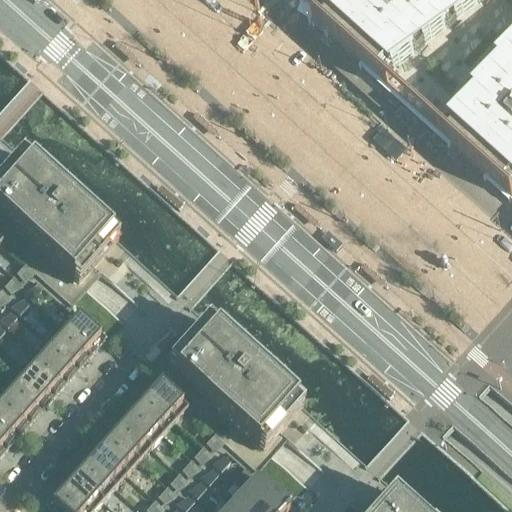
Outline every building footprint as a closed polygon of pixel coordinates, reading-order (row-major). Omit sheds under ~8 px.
[(511,0),(262,0),(314,46),(325,34),(360,66),(349,78),(437,156),(446,146),(449,149),(451,147),(486,179),(484,181),(511,204),(511,203),(511,0)] [(344,97),(332,105),(340,116),(351,108),(344,97)] [(389,128),(377,138),(396,162),(408,153),(389,128)] [(22,160),(0,184),(0,244),(2,246),(72,309),(86,294),(87,293),(102,276),(124,251),(22,160)] [(35,276),(25,268),(15,278),(22,284),(35,276)] [(23,290),(13,281),(3,291),(10,297),(23,290)] [(34,291),(21,298),(31,307),(40,297),(34,291)] [(0,310),(11,304),(1,295),(0,295),(0,310)] [(21,304),(9,311),(19,320),(28,309),(21,304)] [(68,313),(55,327),(91,360),(104,346),(68,313)] [(10,317),(0,321),(0,326),(7,332),(16,322),(10,317)] [(207,326),(156,384),(187,413),(215,437),(224,446),(257,475),(271,460),(272,459),(286,443),(287,442),(309,417),(207,326)] [(55,327),(43,341),(79,373),(91,360),(55,327)] [(43,341),(31,354),(67,387),(79,373),(43,341)] [(31,354),(19,367),(55,400),(67,387),(31,354)] [(19,367),(7,381),(43,413),(55,400),(19,367)] [(7,381),(0,388),(0,398),(31,427),(43,413),(7,381)] [(187,413),(156,384),(143,398),(175,426),(187,413)] [(0,398),(0,423),(19,440),(31,427),(0,398)] [(163,440),(175,426),(143,398),(131,411),(163,440)] [(151,453),(163,440),(131,411),(119,425),(151,453)] [(0,423),(0,447),(7,454),(19,440),(0,423)] [(139,467),(151,453),(119,425),(107,438),(139,467)] [(224,446),(215,437),(205,448),(212,454),(224,446)] [(127,480),(139,467),(107,438),(95,451),(127,480)] [(115,493),(127,480),(95,451),(83,465),(115,493)] [(212,460),(202,451),(193,461),(200,467),(212,460)] [(230,465),(224,460),(211,467),(221,476),(230,465)] [(103,507),(115,493),(83,465),(71,478),(103,507)] [(201,474),(191,465),(181,475),(188,481),(201,474)] [(218,478),(211,473),(199,480),(209,489),(218,478)] [(81,511),(97,511),(103,507),(71,478),(59,491),(81,511)] [(189,487),(179,478),(169,488),(176,494),(189,487)] [(288,511),(256,484),(244,498),(260,511),(288,511)] [(206,492),(200,486),(187,493),(197,502),(206,492)] [(53,511),(81,511),(59,491),(46,505),(53,511)] [(167,492),(157,502),(164,508),(176,501),(167,492)] [(260,511),(244,498),(232,511),(233,511),(260,511)] [(188,511),(192,507),(186,501),(173,509),(177,511),(188,511)] [(414,511),(402,501),(391,511),(414,511)]
